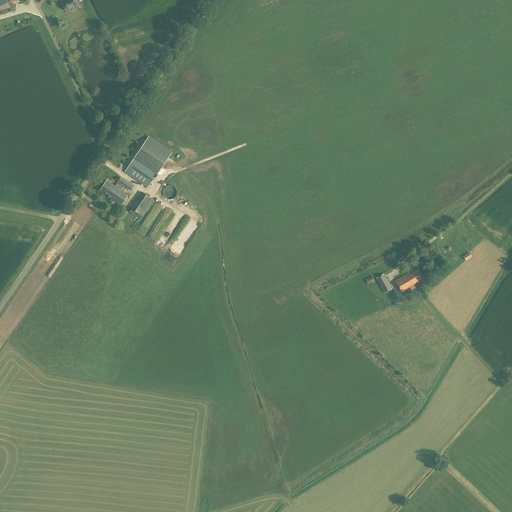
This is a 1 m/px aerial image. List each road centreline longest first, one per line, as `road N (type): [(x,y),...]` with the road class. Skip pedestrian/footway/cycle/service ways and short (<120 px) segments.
road 1 (track): [(388,511),(502,383),(415,292),(401,297),(392,278),(511,173)]
road 2 (unclassified): [(0,309),(108,150)]
road 3 (unclassified): [(108,150),(208,0)]
road 4 (unclassified): [(108,150),(37,0)]
